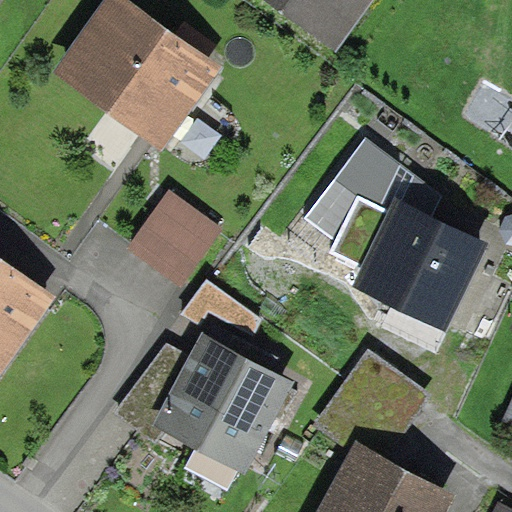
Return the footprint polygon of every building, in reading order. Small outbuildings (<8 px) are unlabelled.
[(111,0),(66,63),(163,133),(208,70),(111,0)] [(294,0),(333,29),(354,0),(294,0)] [(362,280),(442,319),(479,243),(383,196),(399,163),(364,137),(305,216),(336,238),(330,250),(368,268),(362,280)] [(181,281),(218,229),(168,193),(131,244),(181,281)] [(0,266),(0,357),(43,298),(0,266)] [(119,411),(155,437),(168,419),(202,438),(182,476),(219,496),(281,382),(263,373),(271,358),(234,338),(226,353),(205,342),(195,362),(167,347),(119,411)] [(353,384),(353,383),(400,416),(420,388),(368,350),(347,380),(353,384)] [(408,422),(400,416),(353,383),(353,384),(322,426),(360,454),(361,452),(379,463),(408,422)] [(379,463),(361,452),(360,454),(328,511),(431,511),(440,496),(429,490),(434,480),(403,463),(398,473),(379,463)]
